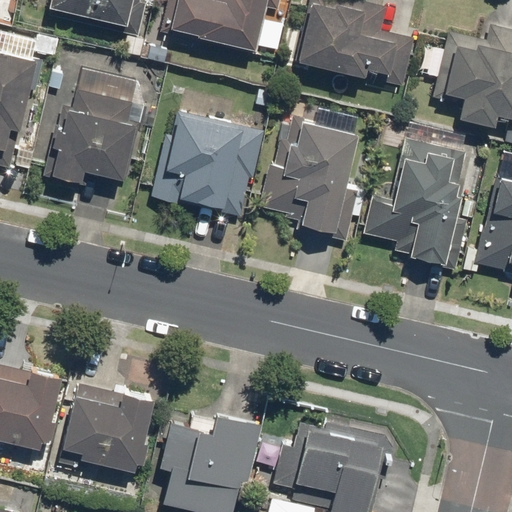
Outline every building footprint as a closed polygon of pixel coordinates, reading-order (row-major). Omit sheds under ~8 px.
[(41,0),(38,13),(130,35),(137,0),(41,0)] [(162,0),(155,31),(254,54),(265,8),(275,10),(277,0),(162,0)] [(301,0),(288,60),(401,85),(412,36),(377,28),(382,4),(363,0),(301,0)] [(511,120),(511,28),(485,22),(481,37),(446,28),(429,96),(454,102),(450,116),(495,127),(497,117),(511,120)] [(0,165),(7,167),(31,59),(0,52),(0,165)] [(58,91),(38,175),(73,183),(76,170),(123,181),(147,82),(79,66),(72,95),(58,91)] [(167,108),(146,194),(239,217),(260,130),(167,108)] [(263,160),(251,209),(294,219),(292,228),(327,237),(353,130),(288,115),(283,138),(275,137),(269,161),(263,160)] [(388,251),(438,263),(468,135),(404,120),(386,197),(367,192),(358,232),(391,240),(388,251)] [(511,179),(490,174),(469,262),(511,272),(510,277),(511,277),(511,179)] [(0,363),(0,440),(37,449),(54,376),(0,363)] [(148,398),(70,380),(51,461),(86,469),(88,461),(132,471),(148,398)] [(162,468),(155,503),(200,511),(225,511),(232,479),(242,482),(254,423),(189,409),(186,423),(162,418),(152,466),(162,468)] [(288,497),(348,511),(373,511),(389,447),(380,433),(296,413),(288,444),(277,441),(267,481),(290,487),(288,497)] [(332,511),(266,496),(262,511),(332,511)]
